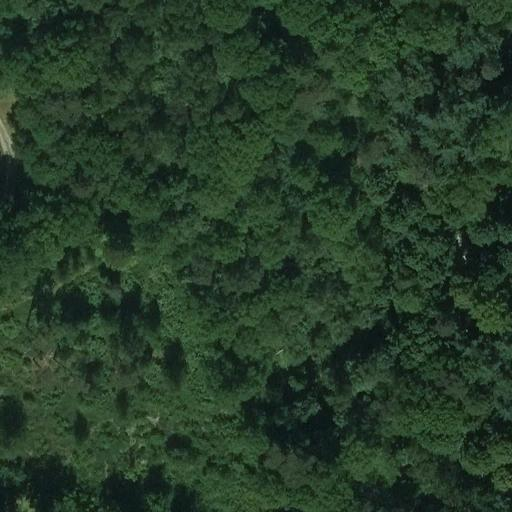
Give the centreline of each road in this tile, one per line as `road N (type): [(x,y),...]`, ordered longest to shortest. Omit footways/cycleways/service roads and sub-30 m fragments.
road 1 (track): [(478,511),(460,243),(443,193),(420,143),(354,55),(292,0)]
road 2 (track): [(62,0),(89,93),(119,147),(121,183),(87,261),(0,307)]
